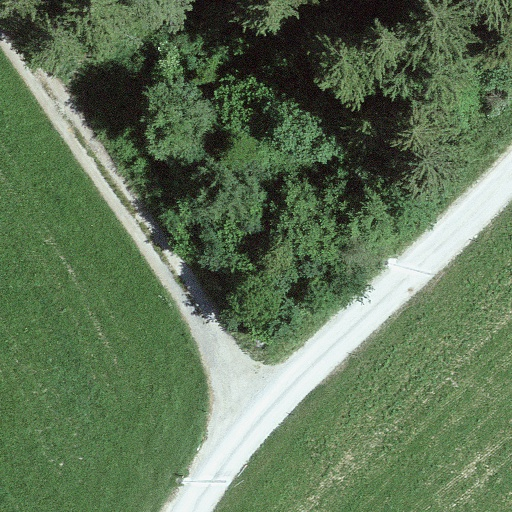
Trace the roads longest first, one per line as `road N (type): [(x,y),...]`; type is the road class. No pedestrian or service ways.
road 1 (track): [(511,141),(252,407),(171,511)]
road 2 (track): [(37,0),(195,238),(252,407)]
